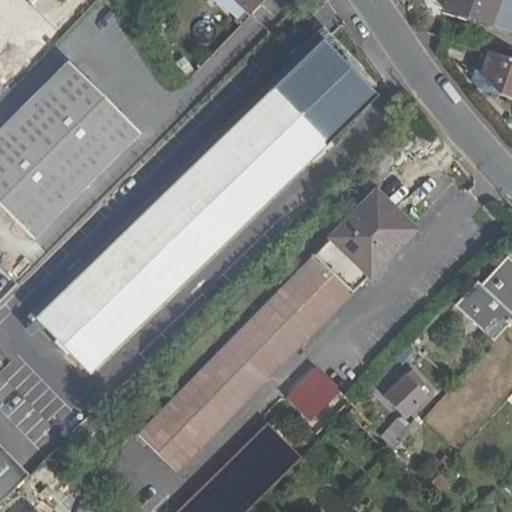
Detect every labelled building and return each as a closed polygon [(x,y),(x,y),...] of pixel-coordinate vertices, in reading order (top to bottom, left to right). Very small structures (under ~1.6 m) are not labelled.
[(233,0),(253,18),(270,0),(233,0)] [(492,25),(500,0),(448,0),(445,9),(492,25)] [(196,19),(191,40),(213,45),(217,23),(196,19)] [(511,106),(511,65),(481,54),(473,79),(493,87),(490,98),(511,106)] [(0,136),(0,206),(36,242),(142,134),(72,63),(0,136)] [(75,338),(295,118),(272,93),(36,321),(63,349),(75,338)] [(324,149),(295,118),(75,338),(63,349),(91,377),(324,149)] [(385,152),(360,176),(372,188),(396,164),(385,152)] [(141,435),(179,474),(416,236),(379,197),(141,435)] [(510,327),(511,324),(511,260),(506,267),(511,271),(511,276),(499,290),(488,280),(475,294),(510,327)] [(511,276),(511,271),(506,267),(498,276),(494,273),(488,280),(499,290),(511,276)] [(434,393),(410,371),(388,395),(407,415),(411,419),(434,393)] [(398,448),(419,426),(411,419),(407,415),(385,435),(398,448)] [(0,506),(29,478),(0,448),(0,506)] [(183,511),(251,511),(267,497),(278,486),(245,453),(183,511)]
